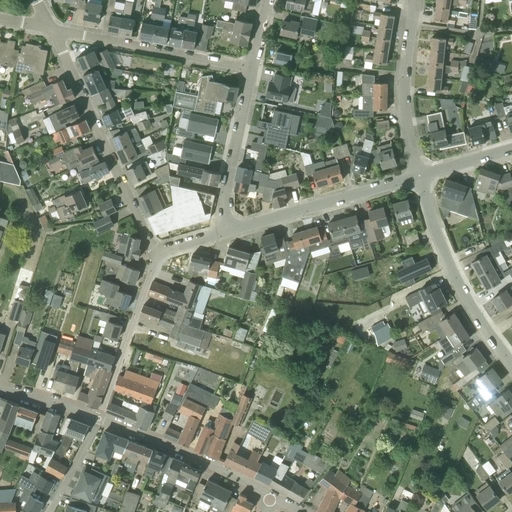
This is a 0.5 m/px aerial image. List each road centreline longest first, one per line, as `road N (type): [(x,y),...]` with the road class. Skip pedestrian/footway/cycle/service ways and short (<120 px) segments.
road 1 (residential): [(156,254),(51,29)]
road 2 (unclassified): [(511,361),(464,300),(418,178)]
road 3 (unclassified): [(252,69),(51,29)]
road 4 (unclassified): [(227,232),(418,178)]
road 5 (residential): [(269,498),(99,419)]
road 6 (unclassified): [(418,178),(404,98),(416,0)]
road 7 (residential): [(99,419),(156,254)]
road 8 (unclassified): [(227,232),(224,191),(252,69)]
